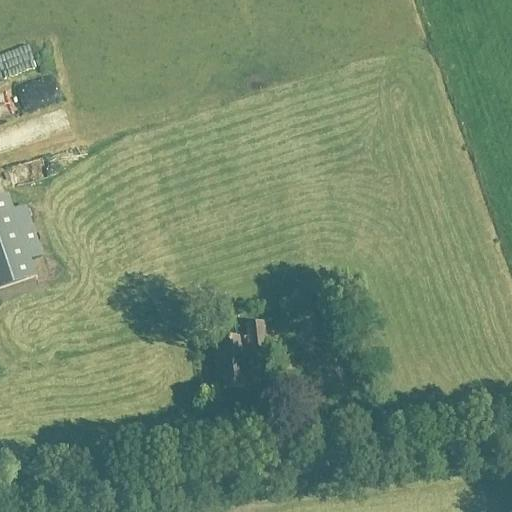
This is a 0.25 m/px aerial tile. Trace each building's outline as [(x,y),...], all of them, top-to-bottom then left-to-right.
[(2,93),(9,111),(61,92),(54,73),(2,93)] [(0,147),(3,147),(14,143),(32,142),(44,139),(39,123),(34,109),(6,119),(5,112),(0,96),(0,147)] [(54,133),(72,123),(65,111),(48,121),(54,133)] [(26,208),(11,212),(6,198),(0,200),(0,290),(33,280),(28,262),(43,258),(26,208)] [(246,342),(212,345),(217,392),(249,389),(246,357),(264,356),(261,327),(244,328),(246,342)]
